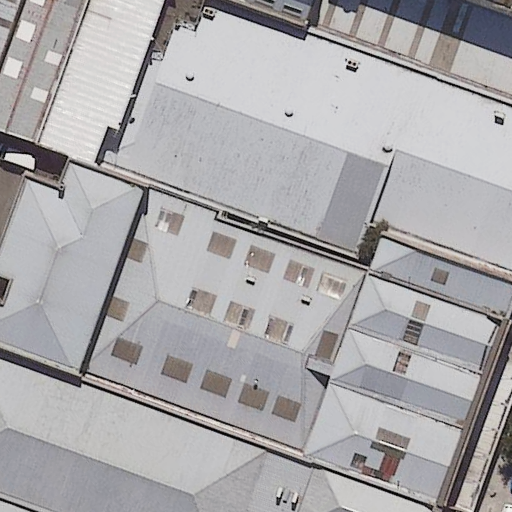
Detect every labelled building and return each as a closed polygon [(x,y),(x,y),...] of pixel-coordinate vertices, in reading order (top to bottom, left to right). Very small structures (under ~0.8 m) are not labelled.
[(0,113),(48,131),(95,0),(1,0),(0,3),(0,113)] [(95,0),(48,131),(130,160),(188,0),(95,0)] [(395,254),(511,296),(511,295),(511,74),(341,14),(302,0),(188,0),(130,160),(156,169),(395,254)] [(341,14),(511,74),(511,0),(345,0),(344,5),(341,14)] [(48,131),(0,265),(0,337),(85,367),(156,169),(130,160),(48,131)] [(395,254),(156,169),(85,367),(325,453),(395,254)] [(511,296),(395,254),(325,453),(440,495),(511,296)] [(304,511),(325,453),(85,367),(0,337),(0,479),(93,511),(304,511)] [(304,511),(434,511),(440,495),(325,453),(304,511)] [(93,511),(0,479),(0,511),(93,511)]
